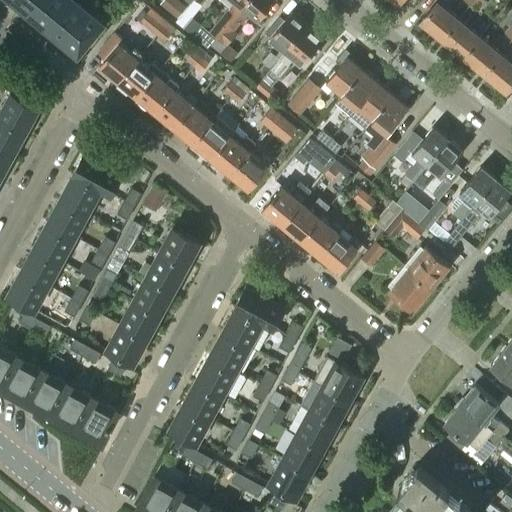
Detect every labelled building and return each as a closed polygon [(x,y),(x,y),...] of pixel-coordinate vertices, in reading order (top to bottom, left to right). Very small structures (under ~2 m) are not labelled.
[(37,0),(10,0),(27,13),(37,0)] [(65,0),(37,0),(27,13),(43,27),(65,0)] [(85,10),(73,0),(65,0),(43,27),(60,41),(85,10)] [(187,7),(177,0),(172,0),(167,6),(179,16),(187,7)] [(216,37),(246,0),(233,0),(209,31),(216,37)] [(258,19),(274,0),(246,0),(216,37),(212,42),(220,48),(249,11),(258,19)] [(441,38),(458,18),(437,0),(420,21),(441,38)] [(477,10),(485,0),(472,0),(469,4),(477,10)] [(150,7),(140,20),(157,34),(167,22),(150,7)] [(103,24),(85,10),(60,41),(77,55),(103,24)] [(270,69),(307,24),(304,21),(303,18),(297,13),(294,13),(291,10),(284,19),(280,15),(265,32),(269,36),(268,37),(280,48),(275,55),(270,50),(261,61),(270,69)] [(192,34),(201,24),(192,17),(183,27),(192,34)] [(463,56),(479,35),(458,18),(441,38),(463,56)] [(167,22),(157,34),(164,41),(174,27),(167,22)] [(316,47),(324,37),(321,35),(320,32),(314,27),(311,27),(307,24),(270,69),(279,76),(288,65),(287,65),(293,58),(304,67),(319,50),(316,47)] [(483,73),(500,52),(479,35),(463,56),(483,73)] [(118,81),(140,53),(133,47),(130,51),(118,42),(99,65),(100,66),(102,64),(112,73),(111,74),(118,81)] [(194,65),(201,56),(193,50),(186,59),(194,65)] [(341,93),(363,67),(343,51),(337,58),(341,62),(326,81),(341,93)] [(201,71),(211,58),(205,52),(201,56),(194,65),(201,71)] [(511,82),(511,62),(500,52),(483,73),(505,91),(511,82)] [(136,96),(159,68),(151,62),(148,67),(137,58),(141,54),(140,53),(118,81),(120,79),(130,88),(129,89),(136,96)] [(356,106),(378,80),(363,67),(341,93),(356,106)] [(155,111),(177,84),(170,78),(159,68),(136,96),(137,96),(138,94),(149,103),(147,105),(155,111)] [(299,113),(321,87),(309,78),(287,104),(299,113)] [(230,96),(241,83),(237,86),(230,80),(223,89),(230,96)] [(372,119),(394,92),(378,80),(356,106),(372,119)] [(238,102),(248,89),(241,83),(230,96),(238,102)] [(173,126),(196,99),(188,93),(185,97),(175,88),(178,84),(177,84),(155,111),(155,112),(157,109),(168,118),(166,120),(173,126)] [(0,117),(25,131),(38,106),(11,91),(0,111),(0,117)] [(385,134),(409,105),(394,92),(372,119),(378,124),(372,131),(380,137),(373,146),(370,144),(360,156),(363,159),(358,165),(369,174),(395,142),(385,134)] [(192,142),(214,115),(207,109),(204,113),(193,104),(196,100),(196,99),(173,126),(174,127),(176,124),(186,134),(185,136),(192,142)] [(343,122),(351,112),(343,106),(335,116),(343,122)] [(271,107),(260,120),(268,126),(279,113),(271,107)] [(351,128),(359,118),(351,112),(343,122),(351,128)] [(279,113),(268,126),(275,133),(286,141),(297,128),(279,113)] [(210,157),(233,130),(225,124),(214,115),(192,142),(194,140),(205,149),(203,151),(210,157)] [(25,131),(0,117),(0,149),(12,156),(25,131)] [(413,180),(448,137),(433,125),(422,138),(413,130),(401,144),(394,152),(404,161),(412,151),(420,159),(417,163),(414,161),(400,178),(408,184),(412,179),(413,180)] [(229,172),(254,142),(247,136),(244,139),(233,130),(210,157),(211,158),(213,155),(224,164),(222,166),(229,172)] [(303,163),(318,145),(309,137),(294,155),(303,163)] [(441,176),(453,161),(463,149),(448,137),(413,180),(420,186),(430,174),(427,172),(431,167),(441,176)] [(248,188),(270,161),(262,155),(260,158),(249,150),(254,143),(254,142),(229,172),(229,173),(231,170),(242,179),(240,181),(248,188)] [(0,176),(12,156),(0,149),(0,176)] [(123,173),(83,152),(72,172),(112,193),(123,173)] [(324,173),(331,164),(323,158),(316,167),(324,173)] [(331,179),(338,171),(331,164),(324,173),(331,179)] [(461,219),(495,176),(481,164),(460,191),(450,203),(456,208),(452,212),(461,219)] [(72,173),(73,173),(60,197),(88,212),(100,188),(111,194),(112,193),(72,172),(72,173)] [(500,210),(508,201),(503,197),(511,189),(495,176),(461,219),(448,234),(441,229),(436,235),(451,247),(482,209),(489,215),(495,206),(500,210)] [(440,195),(451,183),(444,177),(434,190),(440,195)] [(282,223),(304,197),(310,190),(299,181),(290,192),(281,185),(262,208),(263,208),(265,206),(275,215),(274,217),(282,223)] [(154,184),(143,202),(155,209),(166,191),(154,184)] [(141,192),(131,187),(124,200),(134,205),(141,192)] [(360,203),(367,194),(360,188),(352,197),(360,203)] [(368,210),(375,201),(367,194),(360,203),(368,210)] [(88,212),(60,197),(47,221),(74,236),(88,212)] [(300,238),(319,216),(329,205),(321,199),(312,210),(301,201),(304,197),(282,223),(282,224),(284,222),(294,231),(293,232),(300,238)] [(384,229),(402,208),(391,199),(374,220),(384,229)] [(428,229),(446,207),(438,200),(437,199),(419,220),(428,229)] [(134,205),(124,200),(117,213),(127,218),(134,205)] [(417,223),(401,210),(385,229),(394,236),(402,226),(416,238),(424,228),(417,223)] [(319,254),(341,227),(334,221),(330,225),(319,216),(300,238),(301,239),(302,237),(312,246),(311,247),(319,254)] [(133,220),(126,233),(136,238),(143,225),(133,220)] [(74,236),(47,221),(34,245),(61,260),(74,236)] [(173,226),(159,250),(186,265),(200,240),(173,226)] [(337,270),(360,243),(352,236),(349,240),(338,231),(341,227),(319,254),(320,252),(331,261),(330,263),(337,270)] [(129,251),(136,238),(126,233),(119,245),(129,251)] [(115,241),(105,236),(98,249),(108,254),(115,241)] [(370,265),(384,248),(375,240),(361,258),(370,265)] [(61,260),(34,245),(21,269),(48,284),(61,260)] [(440,275),(449,264),(426,245),(423,248),(420,245),(404,264),(429,284),(438,273),(440,275)] [(108,254),(98,249),(91,261),(100,267),(108,254)] [(173,289),(186,265),(159,250),(146,275),(173,289)] [(419,296),(428,285),(429,284),(404,264),(407,267),(398,278),(395,275),(389,283),(392,286),(389,289),(413,308),(422,298),(419,296)] [(106,268),(99,281),(109,286),(116,273),(106,268)] [(48,284),(21,269),(7,295),(34,309),(48,284)] [(160,314),(173,289),(146,275),(133,299),(160,314)] [(102,299),(109,286),(99,281),(92,294),(102,299)] [(88,289),(79,284),(71,297),(81,302),(88,289)] [(245,285),(234,305),(274,326),(284,307),(245,285)] [(81,302),(71,297),(64,310),(74,315),(81,302)] [(147,338),(160,314),(133,299),(120,323),(147,338)] [(89,324),(96,311),(86,305),(79,318),(89,324)] [(273,327),(274,326),(234,305),(234,306),(235,306),(222,330),(249,344),(262,321),(273,327)] [(38,318),(25,311),(20,321),(32,328),(38,318)] [(50,325),(38,318),(32,328),(45,334),(50,325)] [(293,320),(286,333),(296,338),(303,326),(293,320)] [(133,363),(147,338),(120,323),(106,348),(133,363)] [(236,369),(249,344),(222,330),(209,354),(236,369)] [(289,351),(296,338),(286,333),(279,346),(289,351)] [(87,345),(75,338),(70,348),(82,355),(87,345)] [(17,355),(0,345),(0,381),(2,383),(17,356),(17,355)] [(100,352),(87,345),(82,355),(95,362),(100,352)] [(511,350),(506,346),(490,365),(511,383),(511,382),(511,350)] [(305,358),(295,353),(288,365),(298,371),(305,358)] [(223,393),(236,369),(209,354),(196,378),(223,393)] [(313,380),(321,385),(322,384),(349,399),(363,374),(327,354),(313,380)] [(42,369),(17,356),(2,383),(27,397),(42,369)] [(125,366),(112,359),(107,368),(120,375),(125,366)] [(298,371),(288,365),(281,378),(291,384),(298,371)] [(67,383),(42,369),(27,397),(52,411),(67,383)] [(267,369),(260,382),(269,387),(276,374),(267,369)] [(210,417),(223,393),(196,378),(183,402),(210,417)] [(262,400),(269,387),(260,382),(253,395),(262,400)] [(92,396),(67,383),(52,411),(77,424),(92,396)] [(483,421),(499,402),(475,383),(460,402),(483,421)] [(322,384),(321,385),(309,408),(336,423),(349,399),(322,384)] [(118,410),(92,396),(77,424),(103,438),(118,410)] [(278,406),(269,401),(262,414),(271,419),(278,406)] [(196,442),(210,417),(183,402),(169,428),(196,442)] [(502,436),(492,429),(483,421),(460,402),(444,422),(452,428),(444,438),(460,450),(467,441),(477,448),(486,437),(495,444),(502,436)] [(336,423),(309,408),(296,432),(323,447),(336,423)] [(271,419),(262,414),(255,427),(264,432),(271,419)] [(241,417),(234,430),(243,435),(250,422),(241,417)] [(508,428),(499,421),(492,429),(502,436),(508,428)] [(236,448),(243,435),(234,430),(226,443),(236,448)] [(323,447),(296,432),(282,457),(310,472),(323,447)] [(258,443),(248,438),(241,451),(251,457),(258,443)] [(200,451),(187,444),(182,454),(194,461),(200,451)] [(212,458),(200,451),(194,461),(207,467),(212,458)] [(310,472),(282,457),(269,482),(296,497),(310,472)] [(471,511),(451,495),(448,493),(450,490),(419,465),(398,490),(407,497),(403,501),(394,511),(431,511),(443,499),(446,502),(448,504),(441,511),(471,511)] [(249,478),(237,471),(232,481),(244,488),(249,478)] [(166,511),(179,488),(153,475),(138,502),(155,511),(166,511)] [(262,485),(249,478),(244,488),(257,495),(262,485)] [(198,511),(204,502),(179,488),(166,511),(198,511)] [(288,499),(274,492),(269,501),(282,508),(288,499)] [(222,511),(204,502),(198,511),(222,511)]
